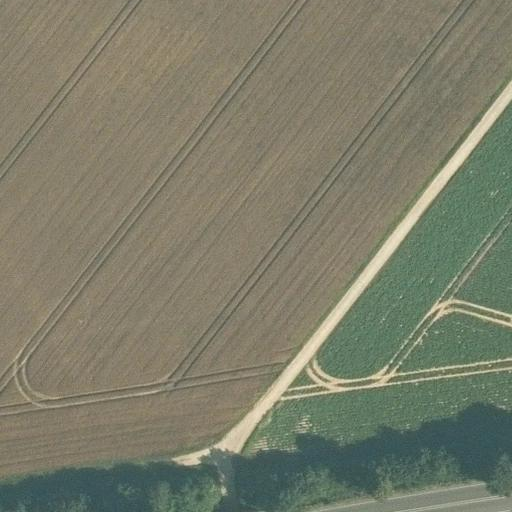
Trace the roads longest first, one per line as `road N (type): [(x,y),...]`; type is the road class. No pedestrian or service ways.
road 1 (track): [(511,89),(223,454),(230,511)]
road 2 (track): [(223,454),(0,492)]
